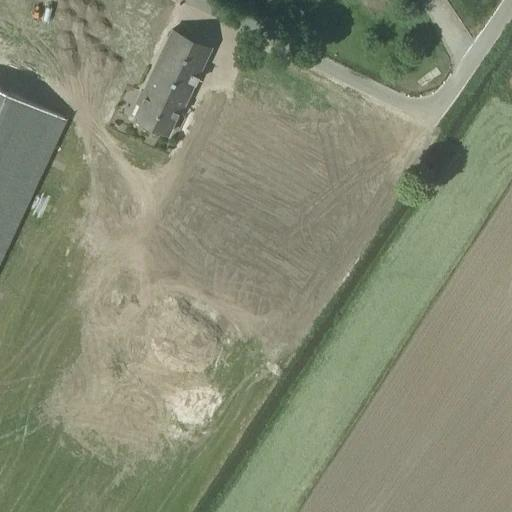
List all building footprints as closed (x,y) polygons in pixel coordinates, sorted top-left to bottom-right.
[(0,0),(0,61),(76,93),(95,47),(21,17),(26,4),(149,54),(159,29),(87,0),(51,0),(49,5),(37,0),(0,0)] [(139,104),(131,120),(166,137),(177,113),(179,114),(209,49),(168,30),(135,103),(139,104)] [(375,165),(394,118),(294,77),(291,83),(255,68),(238,109),(375,165)] [(227,69),(222,81),(243,89),(247,77),(227,69)] [(0,243),(48,110),(0,92),(0,243)] [(185,125),(177,144),(205,156),(213,137),(185,125)] [(300,290),(324,230),(188,177),(164,237),(300,290)]
